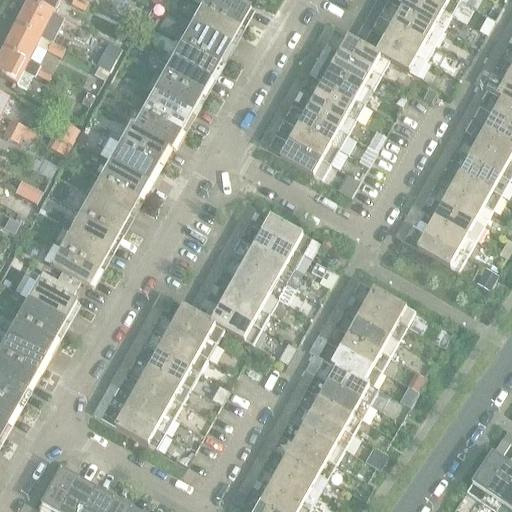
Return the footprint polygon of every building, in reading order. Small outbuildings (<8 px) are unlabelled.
[(30,0),(28,3),(54,16),(61,0),(30,0)] [(89,5),(79,0),(75,0),(72,6),(85,13),(89,5)] [(228,0),(207,0),(202,9),(243,32),(254,14),(228,0)] [(380,0),(377,0),(370,14),(378,19),(387,3),(380,0)] [(415,0),(407,0),(401,11),(443,35),(451,20),(415,0)] [(448,0),(415,0),(451,20),(459,6),(448,0)] [(116,18),(140,31),(152,9),(147,6),(137,1),(132,11),(123,6),(116,18)] [(66,22),(28,3),(16,27),(53,45),(54,46),(66,22)] [(202,9),(193,26),(234,49),(243,32),(202,9)] [(401,11),(393,27),(434,50),(443,35),(401,11)] [(370,14),(361,29),(370,34),(378,19),(370,14)] [(488,38),(495,24),(487,20),(479,33),(488,38)] [(193,26),(182,44),(223,67),(234,49),(193,26)] [(511,28),(508,26),(500,41),(507,45),(511,36),(511,28)] [(48,54),(53,45),(16,27),(5,50),(31,63),(38,49),(48,54)] [(393,27),(384,42),(426,65),(434,50),(393,27)] [(325,28),(316,43),(324,47),(333,32),(325,28)] [(361,29),(354,43),(362,47),(370,34),(361,29)] [(376,55),(362,47),(354,43),(353,43),(348,40),(339,56),(380,79),(389,64),(389,63),(376,56),(376,55)] [(500,41),(491,56),(499,60),(507,45),(500,41)] [(418,80),(426,65),(384,42),(376,55),(376,56),(389,63),(389,64),(418,80)] [(316,43),(308,58),(316,63),(324,47),(316,43)] [(182,44),(173,61),(214,84),(223,67),(182,44)] [(66,52),(54,46),(53,45),(48,54),(62,60),(66,52)] [(113,46),(99,69),(100,69),(110,75),(123,52),(121,51),(113,46)] [(5,50),(0,58),(0,78),(27,92),(33,79),(36,80),(37,78),(42,69),(31,63),(5,50)] [(339,56),(331,71),(372,94),(380,79),(339,56)] [(491,56),(483,71),(490,75),(494,68),(499,60),(491,56)] [(308,58),(299,74),(307,78),(316,63),(308,58)] [(499,60),(494,68),(502,72),(506,64),(499,60)] [(173,61),(163,78),(204,102),(214,84),(173,61)] [(50,84),(54,75),(42,69),(37,78),(50,84)] [(110,75),(100,69),(95,77),(106,83),(110,75)] [(331,71),(322,87),(363,110),(372,94),(331,71)] [(474,86),(478,89),(479,88),(482,90),(490,75),(483,71),(474,86)] [(299,74),(291,88),(299,92),(307,78),(299,74)] [(163,78),(153,96),(194,119),(204,102),(163,78)] [(497,98),(502,101),(511,106),(511,87),(505,83),(497,98)] [(322,87),(314,101),(355,124),(363,110),(322,87)] [(291,88),(283,103),(291,107),(299,92),(291,88)] [(479,88),(478,89),(471,102),(479,107),(488,93),(482,90),(479,88)] [(429,92),(424,102),(432,106),(437,96),(429,92)] [(82,106),(90,110),(96,98),(88,94),(82,106)] [(0,96),(0,121),(10,102),(0,96)] [(153,96),(143,113),(184,136),(194,119),(153,96)] [(314,101),(306,115),(347,139),(355,124),(314,101)] [(511,106),(502,101),(494,115),(511,125),(511,106)] [(471,122),(479,107),(471,102),(462,117),(471,122)] [(283,103),(274,118),(282,122),(291,107),(283,103)] [(174,154),(184,136),(143,113),(133,131),(132,132),(169,152),(174,154)] [(306,115),(297,130),(339,153),(347,139),(306,115)] [(511,125),(494,115),(485,130),(511,144),(511,125)] [(463,137),(471,122),(462,117),(454,133),(463,137)] [(274,118),(266,132),(274,137),(282,122),(274,118)] [(13,122),(8,131),(22,137),(26,129),(13,122)] [(477,126),(471,122),(465,133),(471,137),(477,126)] [(66,125),(51,152),(62,158),(77,131),(66,125)] [(26,129),(22,137),(33,143),(37,134),(26,129)] [(130,130),(120,147),(159,169),(169,152),(132,132),(133,131),(130,130)] [(297,130),(289,145),(330,168),(339,153),(297,130)] [(511,144),(485,130),(477,145),(511,165),(511,144)] [(8,131),(5,138),(18,145),(22,137),(8,131)] [(265,153),(274,137),(266,132),(257,149),(265,153)] [(454,152),(463,137),(454,133),(446,147),(454,152)] [(82,135),(77,144),(84,148),(89,139),(82,135)] [(281,151),(285,142),(275,137),(270,147),(278,152),(281,151)] [(321,184),(330,168),(289,145),(280,161),(321,184)] [(511,165),(477,145),(469,160),(510,183),(511,179),(511,165)] [(120,147),(110,164),(150,186),(159,169),(120,147)] [(446,168),(454,152),(446,147),(437,163),(446,168)] [(370,170),(378,156),(368,150),(360,164),(370,170)] [(469,160),(460,176),(501,199),(510,183),(469,160)] [(58,169),(42,161),(40,163),(35,161),(30,171),(51,182),(58,169)] [(437,183),(446,168),(437,163),(428,178),(437,183)] [(110,164),(101,181),(140,204),(150,186),(110,164)] [(347,175),(339,191),(354,198),(361,183),(347,175)] [(460,176),(451,191),(493,214),(501,199),(460,176)] [(429,198),(437,183),(428,178),(420,193),(429,198)] [(101,181),(91,198),(130,220),(140,204),(101,181)] [(42,199),(20,187),(16,196),(38,207),(38,206),(42,199)] [(451,191),(443,206),(484,229),(493,214),(451,191)] [(425,204),(429,198),(420,193),(412,208),(420,213),(425,204)] [(91,198),(81,216),(120,238),(130,220),(91,198)] [(429,198),(425,204),(431,208),(435,201),(429,198)] [(247,206),(239,222),(247,227),(256,211),(247,206)] [(443,206),(435,221),(476,244),(484,229),(443,206)] [(412,227),(420,213),(412,208),(404,222),(412,227)] [(81,216),(72,233),(111,255),(120,238),(81,216)] [(271,219),(262,235),(303,258),(312,242),(271,219)] [(435,221),(427,235),(468,258),(476,244),(435,221)] [(239,222),(230,237),(239,241),(247,227),(239,222)] [(403,244),(412,227),(404,222),(394,239),(403,244)] [(72,233),(62,250),(101,272),(111,255),(72,233)] [(262,235),(253,250),(295,273),(303,258),(262,235)] [(459,275),(468,258),(427,235),(417,252),(459,275)] [(230,237),(222,252),(230,257),(239,241),(230,237)] [(91,291),(101,272),(62,250),(51,268),(64,275),(79,284),(91,291)] [(253,250),(245,265),(286,288),(295,273),(253,250)] [(222,252),(214,266),(222,271),(230,257),(222,252)] [(347,262),(337,256),(333,264),(343,269),(347,263),(347,262)] [(294,292),(286,288),(245,265),(237,279),(278,302),(286,307),(294,292)] [(214,266),(205,282),(213,287),(222,271),(214,266)] [(323,281),(328,272),(317,266),(312,275),(323,281)] [(339,270),(332,266),(329,271),(336,275),(339,270)] [(498,277),(487,271),(478,285),(490,292),(491,292),(499,278),(498,277)] [(45,276),(40,284),(70,301),(79,284),(64,275),(59,284),(45,276)] [(237,279),(228,295),(269,318),(278,302),(237,279)] [(351,279),(343,294),(351,299),(359,284),(351,279)] [(11,285),(6,281),(2,287),(8,290),(11,285)] [(205,282),(197,297),(205,302),(210,294),(213,287),(205,282)] [(70,301),(40,284),(39,283),(30,300),(69,322),(78,305),(70,301)] [(368,302),(374,289),(363,283),(356,296),(368,302)] [(213,287),(210,294),(216,297),(219,290),(213,287)] [(374,292),(366,307),(407,331),(416,315),(374,292)] [(343,294),(334,309),(343,314),(351,299),(343,294)] [(228,295),(220,310),(261,333),(269,318),(228,295)] [(161,296),(152,312),(160,317),(169,301),(161,296)] [(220,310),(205,302),(197,297),(189,311),(197,316),(201,309),(207,311),(204,315),(214,320),(212,324),(211,325),(225,333),(252,349),(261,333),(220,310)] [(30,300),(20,318),(59,340),(69,322),(30,300)] [(366,307),(357,322),(399,345),(407,331),(366,307)] [(184,309),(175,325),(217,348),(225,333),(211,325),(212,324),(197,316),(189,311),(184,309)] [(334,309),(326,324),(334,329),(343,314),(334,309)] [(152,312),(144,326),(152,331),(160,317),(152,312)] [(20,318),(10,335),(49,357),(59,340),(20,318)] [(357,322),(349,337),(390,360),(399,345),(357,322)] [(326,324),(318,339),(326,344),(334,329),(326,324)] [(175,325),(167,339),(208,363),(217,348),(175,325)] [(144,326),(135,341),(144,346),(152,331),(144,326)] [(342,333),(335,329),(330,339),(337,342),(342,333)] [(10,335),(0,353),(39,375),(49,357),(10,335)] [(349,337),(341,352),(382,375),(390,360),(349,337)] [(167,339),(158,354),(200,378),(208,363),(167,339)] [(309,355),(314,358),(314,357),(317,359),(326,344),(318,339),(309,355)] [(135,341),(127,356),(135,361),(144,346),(135,341)] [(0,353),(0,352),(0,375),(30,392),(39,375),(0,353)] [(332,368),(337,370),(373,391),(374,390),(382,375),(341,352),(332,368)] [(158,354),(150,369),(192,392),(200,378),(158,354)] [(127,356),(119,371),(127,376),(135,361),(127,356)] [(322,362),(317,359),(314,357),(314,358),(306,372),(314,377),(319,369),(322,362)] [(322,362),(319,369),(328,374),(332,368),(322,362)] [(150,369),(141,384),(183,408),(192,392),(150,369)] [(337,370),(328,385),(370,408),(378,393),(374,390),(373,391),(337,370)] [(119,371),(110,386),(118,391),(127,376),(119,371)] [(306,372),(297,387),(306,392),(314,377),(306,372)] [(0,375),(0,398),(19,410),(30,392),(0,375)] [(408,389),(409,390),(419,396),(427,381),(425,380),(416,375),(408,389)] [(141,384),(133,399),(175,423),(183,408),(141,384)] [(328,385),(320,400),(361,423),(370,408),(328,385)] [(110,386),(102,401),(110,406),(118,391),(110,386)] [(297,407),(306,392),(297,387),(289,402),(297,407)] [(411,411),(419,396),(409,390),(400,405),(411,411)] [(0,398),(0,421),(10,427),(19,410),(0,398)] [(133,399),(125,414),(166,437),(175,423),(133,399)] [(320,400),(312,415),(353,438),(361,423),(320,400)] [(102,421),(110,406),(102,401),(93,416),(102,421)] [(289,402),(280,417),(289,422),(297,407),(289,402)] [(158,453),(166,437),(125,414),(116,430),(158,453)] [(312,415),(303,430),(345,453),(353,438),(312,415)] [(280,417),(272,432),(281,437),(289,422),(280,417)] [(0,421),(0,444),(10,427),(0,421)] [(303,430),(295,445),(336,468),(345,453),(303,430)] [(272,432),(264,447),(272,452),(281,437),(272,432)] [(511,436),(508,434),(502,443),(510,448),(511,449),(511,436)] [(467,494),(482,504),(508,466),(501,461),(510,448),(502,443),(493,456),(467,494)] [(295,445),(286,460),(328,483),(336,468),(295,445)] [(264,447),(255,462),(264,467),(272,452),(264,447)] [(188,469),(191,462),(186,459),(181,461),(179,464),(188,469)] [(286,460),(278,474),(319,498),(328,483),(286,460)] [(511,460),(508,466),(482,504),(493,511),(498,511),(511,491),(511,460)] [(255,462),(247,477),(256,482),(264,467),(255,462)] [(42,508),(48,511),(64,511),(81,482),(62,472),(42,508)] [(278,474),(270,489),(309,511),(311,511),(319,498),(278,474)] [(247,477),(239,492),(247,496),(256,482),(247,477)] [(64,511),(86,511),(98,492),(81,482),(64,511)] [(251,491),(257,495),(260,489),(254,485),(251,491)] [(309,511),(270,489),(261,504),(274,511),(309,511)] [(511,511),(511,491),(498,511),(511,511)] [(86,511),(109,511),(115,501),(98,492),(86,511)] [(236,511),(238,511),(247,496),(239,492),(229,508),(236,511)] [(109,511),(131,511),(132,511),(115,501),(109,511)]
